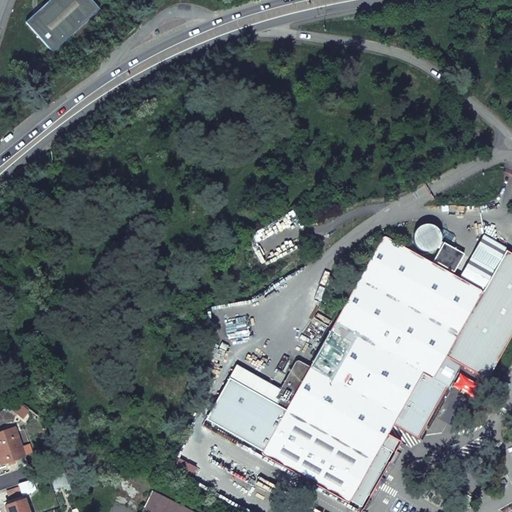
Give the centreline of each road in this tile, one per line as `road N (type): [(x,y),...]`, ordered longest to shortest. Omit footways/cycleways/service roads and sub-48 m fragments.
road 1 (secondary): [(0,182),(133,78),(182,53),(243,29),(369,0)]
road 2 (unknown): [(511,148),(336,247),(221,379)]
road 3 (secondary): [(299,0),(222,20),(151,51),(88,89),(0,160)]
